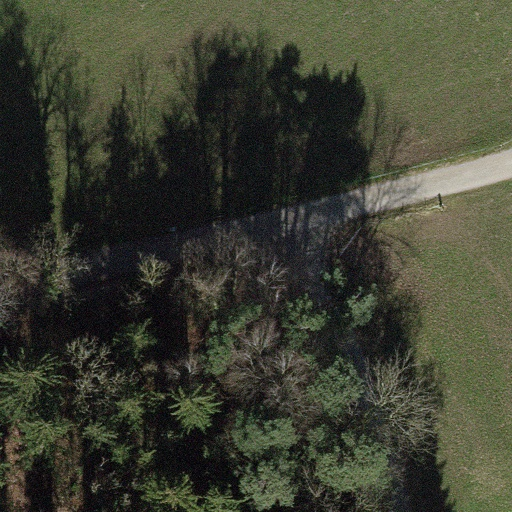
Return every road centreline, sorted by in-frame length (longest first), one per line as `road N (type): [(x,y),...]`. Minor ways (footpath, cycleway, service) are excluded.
road 1 (track): [(0,295),(77,268),(511,166)]
road 2 (track): [(303,218),(381,511)]
